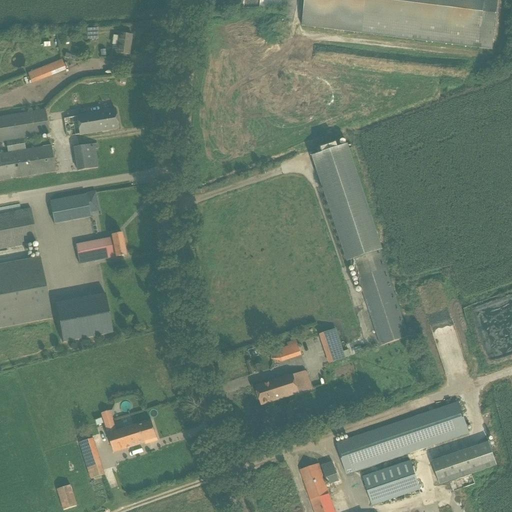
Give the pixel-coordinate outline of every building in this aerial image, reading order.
[(305,0),(302,26),(492,50),(498,0),(305,0)] [(117,53),(119,54),(129,55),(132,36),(120,34),(118,46),(114,46),(113,52),(117,52),(117,53)] [(32,84),(66,70),(61,60),(28,74),(32,84)] [(49,135),(45,110),(0,117),(0,142),(6,142),(8,153),(0,154),(0,181),(55,173),(51,146),(25,150),(24,139),(49,135)] [(115,110),(105,112),(75,117),(75,118),(63,120),(65,136),(78,134),(78,135),(109,130),(119,129),(115,110)] [(380,250),(352,145),(339,148),(338,144),(321,149),(323,155),(316,156),(344,262),(356,258),(379,345),(407,338),(383,249),(380,250)] [(96,169),(94,150),(98,149),(98,145),(73,148),(76,171),(96,169)] [(90,218),(90,213),(86,195),(50,202),(54,225),(90,218)] [(19,205),(0,208),(0,250),(37,243),(31,209),(21,211),(19,205)] [(80,264),(108,258),(115,257),(116,258),(126,256),(122,233),(112,235),(110,239),(76,245),(80,264)] [(0,328),(52,318),(40,258),(0,265),(0,328)] [(105,294),(56,304),(63,343),(113,333),(105,294)] [(346,359),(345,357),(343,352),(336,329),(319,335),(329,364),(346,359)] [(287,342),(288,345),(270,350),(274,364),(302,355),(297,339),(287,342)] [(305,371),(265,384),(255,387),(261,405),(271,402),(311,390),(305,371)] [(461,404),(336,438),(346,474),(371,467),(369,458),(398,451),(399,454),(469,435),(461,404)] [(101,414),(103,418),(105,425),(114,422),(110,411),(101,414)] [(137,426),(127,428),(109,434),(114,453),(145,443),(145,442),(157,438),(152,422),(137,427),(137,426)] [(496,465),(488,438),(429,458),(438,484),(496,465)] [(94,439),(79,443),(91,479),(105,475),(94,439)] [(328,484),(339,481),(334,461),(322,464),(328,484)] [(372,505),(421,491),(412,461),(363,475),(372,505)] [(77,506),(70,486),(57,490),(64,511),(77,506)] [(335,511),(329,494),(311,500),(314,511),(335,511)]
